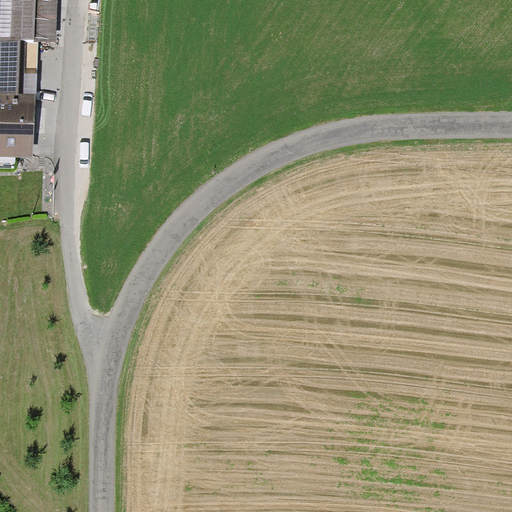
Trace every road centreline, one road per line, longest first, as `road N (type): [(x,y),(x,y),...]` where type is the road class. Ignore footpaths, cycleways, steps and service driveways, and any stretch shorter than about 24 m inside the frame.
road 1 (residential): [(511,126),(411,128),(311,144),(227,182),(151,262),(97,364),(96,511)]
road 2 (track): [(80,0),(69,230),(97,364)]
